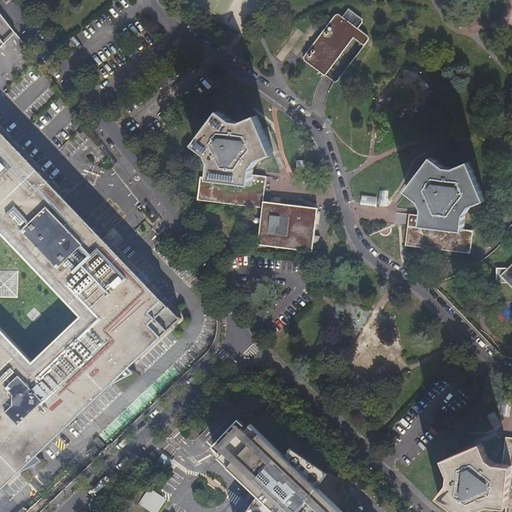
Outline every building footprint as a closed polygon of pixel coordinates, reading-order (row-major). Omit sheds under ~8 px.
[(368,36),(338,13),(336,14),(303,57),(304,59),(319,70),(317,72),(321,75),(323,74),(324,75),(353,37),(363,44),(368,38),(368,36)] [(212,161),(210,177),(250,183),(252,172),(253,165),(258,159),(274,152),(258,115),(242,122),(233,120),(221,111),(196,144),(209,154),(212,161)] [(47,461),(41,454),(113,384),(138,372),(132,366),(182,318),(74,205),(0,127),(0,493),(22,473),(47,461)] [(423,225),(463,229),(465,215),(471,207),(485,201),(470,162),(455,169),(444,167),(432,159),(408,191),(421,201),(424,208),(424,216),(423,225)] [(250,183),(210,177),(200,176),(197,198),(262,206),(262,200),(266,174),(252,172),(250,183)] [(374,204),(375,196),(360,195),(359,203),(374,204)] [(317,207),(262,200),(262,206),(257,243),(311,250),(317,207)] [(471,230),(463,229),(423,225),(424,216),(410,214),(407,246),(468,253),(471,230)] [(511,265),(501,276),(511,287),(511,265)] [(492,427),(498,425),(493,411),(486,414),(492,427)] [(258,494),(276,511),(342,511),(317,488),(284,456),(250,424),(246,428),(244,426),(245,424),(239,419),(214,446),(220,451),(221,450),(223,452),(219,457),(258,494)] [(511,511),(511,436),(505,436),(501,463),(511,464),(505,506),(503,511),(511,511)] [(44,451),(51,458),(64,446),(58,438),(44,451)] [(490,503),(505,506),(511,464),(501,463),(494,462),(489,457),(481,441),(443,457),(450,473),(449,481),(439,494),(461,511),(477,511),(482,507),(490,503)] [(291,447),(284,456),(317,488),(328,473),(291,447)] [(168,467),(171,460),(160,454),(156,461),(168,467)] [(137,504),(151,511),(157,511),(165,498),(147,487),(137,504)] [(276,511),(258,494),(249,507),(249,506),(248,506),(247,506),(246,507),(245,507),(245,508),(245,509),(244,509),(244,510),(245,510),(245,511),(276,511)]
